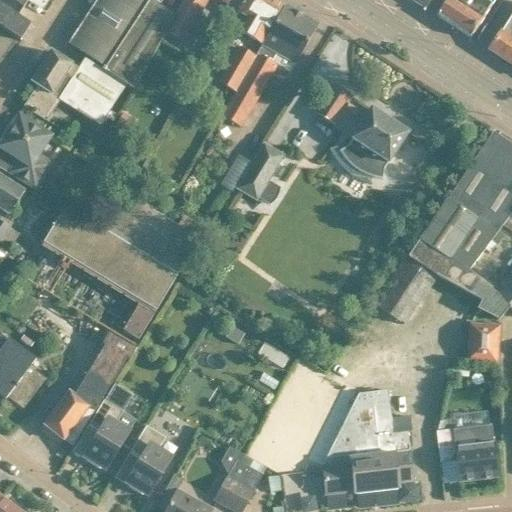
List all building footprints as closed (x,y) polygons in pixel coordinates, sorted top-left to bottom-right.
[(0,0),(0,6),(17,17),(27,2),(24,0),(0,0)] [(97,0),(69,45),(89,58),(102,67),(100,71),(125,87),(131,91),(164,34),(175,16),(159,7),(163,0),(97,0)] [(208,0),(219,0),(228,5),(230,0),(184,0),(175,16),(164,34),(183,45),(208,0)] [(261,44),(272,24),(282,7),(270,0),(244,0),(237,13),(245,18),(237,30),(261,44)] [(411,0),(427,10),(433,0),(411,0)] [(450,0),(450,1),(439,18),(472,40),(485,19),(484,18),(496,0),(450,0)] [(30,26),(17,17),(0,6),(0,28),(20,41),(30,26)] [(317,27),(282,7),(272,24),(261,44),(262,45),(256,55),(271,63),(276,54),(295,65),(317,27)] [(511,20),(491,51),(511,65),(511,20)] [(217,82),(233,91),(254,57),(237,47),(217,82)] [(44,119),(56,99),(57,100),(99,127),(125,87),(100,71),(84,60),(77,70),(50,53),(31,83),(38,87),(24,108),(45,121),(46,120),(44,119)] [(255,58),(254,57),(233,91),(235,92),(220,118),(239,129),(275,66),(271,63),(256,55),(255,58)] [(188,86),(192,89),(200,94),(208,82),(195,74),(188,86)] [(350,99),(333,88),(316,114),(333,124),(350,99)] [(382,180),(382,175),(396,152),(406,135),(370,111),(359,128),(351,142),(348,146),(339,153),(341,157),(346,162),(352,168),(359,173),(366,176),(375,179),(382,180)] [(115,126),(130,135),(138,123),(123,114),(115,126)] [(34,190),(50,165),(38,157),(50,138),(18,118),(15,122),(12,120),(4,132),(7,134),(0,145),(0,150),(17,161),(9,174),(34,190)] [(491,135),(408,260),(436,278),(481,302),(476,311),(497,322),(509,309),(490,291),(491,290),(467,273),(511,213),(511,150),(498,141),(498,140),(495,138),(495,139),(492,137),(493,136),(491,135)] [(263,145),(235,191),(256,204),(284,157),(263,145)] [(221,189),(236,163),(223,155),(208,182),(221,189)] [(319,179),(333,190),(342,178),(329,167),(319,179)] [(0,210),(8,216),(23,193),(0,177),(0,210)] [(137,342),(197,240),(176,228),(157,216),(140,206),(124,197),(104,233),(63,209),(42,246),(138,303),(121,333),(137,342)] [(203,230),(183,218),(176,228),(197,240),(203,230)] [(0,261),(17,236),(0,224),(0,261)] [(408,260),(375,309),(404,328),(436,278),(408,260)] [(511,273),(493,293),(509,308),(511,311),(511,273)] [(3,312),(24,325),(37,305),(16,291),(3,312)] [(468,361),(494,363),(497,329),(470,327),(468,361)] [(231,328),(224,339),(236,346),(242,336),(231,328)] [(94,413),(126,360),(128,361),(135,350),(126,344),(109,334),(102,345),(104,346),(73,397),(68,393),(43,427),(63,442),(63,441),(72,448),(94,413)] [(44,381),(29,369),(35,361),(8,340),(4,344),(0,341),(0,397),(5,401),(7,398),(22,410),(44,381)] [(98,434),(84,457),(87,459),(86,462),(100,470),(101,468),(105,471),(128,434),(135,421),(122,413),(132,397),(113,385),(103,402),(88,427),(98,434)] [(321,468),(322,477),(325,497),(354,493),(354,496),(398,490),(397,485),(412,483),(410,463),(406,432),(392,434),(387,392),(358,395),(350,412),(321,468)] [(452,431),(436,433),(440,464),(456,462),(458,483),(459,483),(459,482),(483,479),(483,480),(497,479),(493,445),(490,427),(452,431)] [(141,459),(126,483),(129,485),(128,488),(142,496),(144,494),(148,496),(170,460),(157,452),(164,439),(146,428),(130,453),(141,459)] [(226,508),(248,469),(252,462),(228,448),(220,463),(227,476),(212,500),(226,508)] [(232,511),(241,511),(253,492),(262,477),(248,469),(226,508),(232,511)] [(211,511),(212,511),(176,492),(165,511),(211,511)] [(18,511),(0,497),(0,511),(18,511)]
